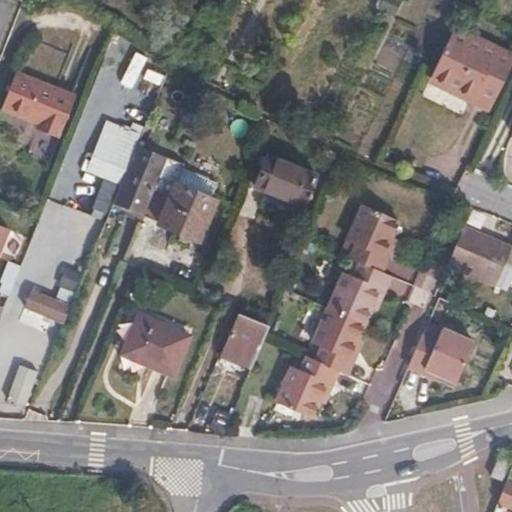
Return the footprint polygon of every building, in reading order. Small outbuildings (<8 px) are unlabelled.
[(380,0),(377,10),(393,16),(399,0),(380,0)] [(486,116),(511,61),(451,32),(425,87),(486,116)] [(110,73),(133,83),(144,58),(121,48),(110,73)] [(61,133),(74,98),(12,75),(0,107),(0,110),(27,121),(29,117),(38,120),(34,131),(54,139),(57,132),(61,133)] [(111,204),(141,216),(158,176),(165,159),(135,147),(125,170),(113,198),(111,204)] [(298,215),(314,174),(266,155),(254,184),(267,189),(262,201),(298,215)] [(158,176),(212,197),(218,182),(183,168),(185,164),(166,157),(165,159),(158,176)] [(113,198),(125,170),(107,163),(97,191),(113,198)] [(158,176),(141,216),(199,238),(215,198),(212,197),(158,176)] [(368,249),(361,263),(395,279),(401,266),(394,263),(412,229),(376,210),(359,244),(368,249)] [(458,226),(441,267),(489,286),(506,247),(458,226)] [(93,248),(98,235),(88,230),(84,243),(93,248)] [(511,236),(506,247),(489,286),(502,291),(511,270),(511,236)] [(395,279),(361,263),(361,264),(369,269),(362,282),(352,278),(336,309),(371,326),(387,296),(396,300),(402,286),(394,281),(395,279)] [(65,317),(71,302),(57,296),(50,312),(65,317)] [(371,326),(336,309),(316,348),(324,352),(320,363),(349,376),(353,368),(350,366),(371,326)] [(238,311),(220,354),(251,367),(269,324),(238,311)] [(14,331),(52,346),(60,329),(46,323),(21,312),(14,331)] [(46,323),(60,329),(65,317),(50,312),(46,323)] [(174,374),(189,333),(136,312),(120,352),(174,374)] [(418,333),(403,370),(419,377),(421,372),(453,384),(469,345),(439,332),(435,340),(418,333)] [(349,376),(320,363),(318,366),(308,361),(302,374),(293,369),(274,404),(307,422),(326,387),(331,390),(337,376),(347,381),(349,376)] [(4,399),(24,406),(36,370),(16,364),(4,399)] [(511,462),(511,455),(504,452),(495,473),(505,478),(511,462)] [(511,511),(511,490),(505,488),(497,507),(509,511),(511,511)]
